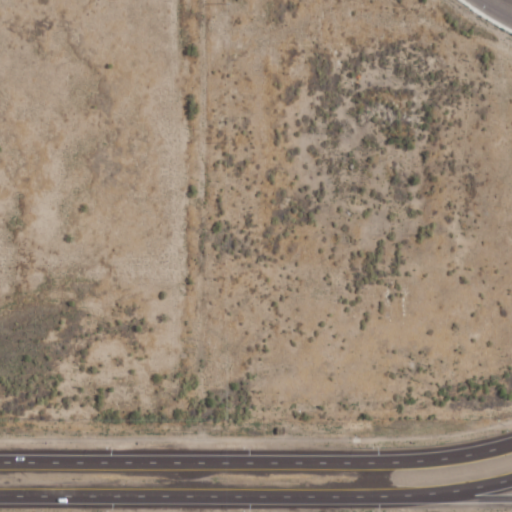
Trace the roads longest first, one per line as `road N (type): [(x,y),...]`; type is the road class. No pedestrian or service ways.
road 1 (primary): [(351,463),(0,461)]
road 2 (primary): [(0,496),(348,497)]
road 3 (primary): [(348,497),(511,478)]
road 4 (primary): [(348,497),(511,497)]
road 5 (primary): [(511,442),(351,463)]
